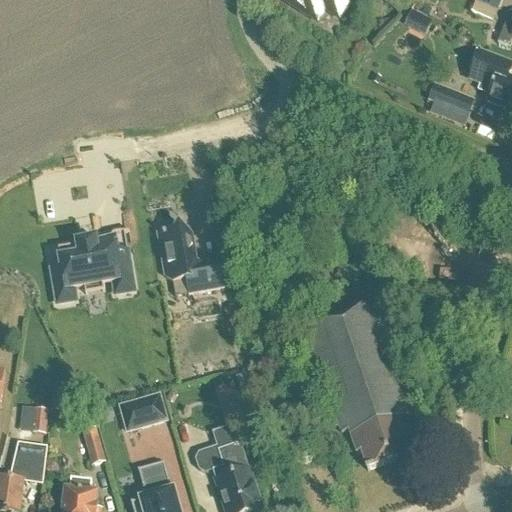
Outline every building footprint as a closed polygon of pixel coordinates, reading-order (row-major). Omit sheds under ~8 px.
[(279,0),(299,13),(299,16),(306,20),(309,19),(317,24),(329,5),(343,15),(353,0),(279,0)] [(405,1),(404,0),(380,0),(379,2),(396,14),(405,1)] [(498,14),(503,0),(478,0),(476,5),(498,14)] [(511,15),(499,46),(511,51),(511,48),(511,15)] [(511,109),(511,84),(509,83),(511,75),(511,67),(479,54),(472,73),(473,77),(470,84),(481,88),(478,94),(490,99),(487,106),(504,113),(507,107),(511,109)] [(471,122),(477,106),(446,93),(439,109),(471,122)] [(167,269),(165,269),(167,282),(174,286),(187,284),(190,298),(225,292),(220,267),(205,270),(189,258),(194,250),(192,238),(181,230),(178,234),(159,237),(162,256),(165,257),(167,269)] [(80,260),(61,263),(62,272),(52,274),(58,308),(76,305),(75,294),(85,292),(86,295),(104,292),(104,289),(114,288),(116,299),(135,296),(129,264),(130,264),(126,239),(124,240),(125,244),(106,247),(104,238),(93,240),(94,245),(78,247),(80,260)] [(314,265),(270,280),(284,321),(327,306),(314,265)] [(400,423),(413,419),(374,306),(305,329),(342,437),(350,435),(357,458),(362,456),(368,474),(385,468),(386,469),(395,466),(395,465),(412,459),(400,423)] [(230,360),(226,308),(203,310),(206,361),(230,360)] [(266,334),(243,341),(248,359),(272,353),(266,334)] [(160,400),(121,411),(128,436),(167,425),(160,400)] [(20,410),(20,434),(46,435),(47,411),(20,410)] [(206,477),(213,475),(225,511),(262,511),(235,429),(213,436),(217,450),(199,456),(196,463),(199,474),(206,477)] [(83,436),(93,471),(107,467),(97,432),(83,436)] [(0,482),(0,511),(21,511),(25,487),(43,489),(49,451),(19,447),(11,484),(0,482)] [(147,505),(132,509),(133,511),(178,511),(176,505),(171,506),(169,500),(173,499),(164,467),(147,472),(149,477),(140,479),(147,505)] [(98,511),(99,511),(96,511),(97,499),(91,498),(92,485),(71,483),(70,496),(63,495),(61,511),(98,511)]
